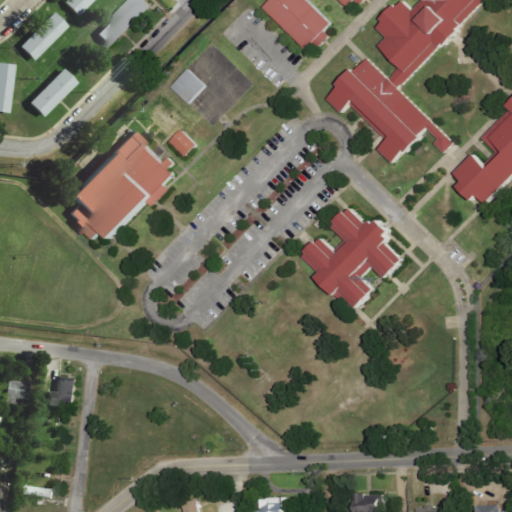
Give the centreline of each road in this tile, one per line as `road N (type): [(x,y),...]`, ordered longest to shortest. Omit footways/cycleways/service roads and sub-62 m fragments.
road 1 (tertiary): [(112,511),(167,470),(511,452)]
road 2 (residential): [(0,344),(173,372),(282,461)]
road 3 (residential): [(0,147),(49,145),(198,0)]
road 4 (residential): [(74,511),(95,356)]
